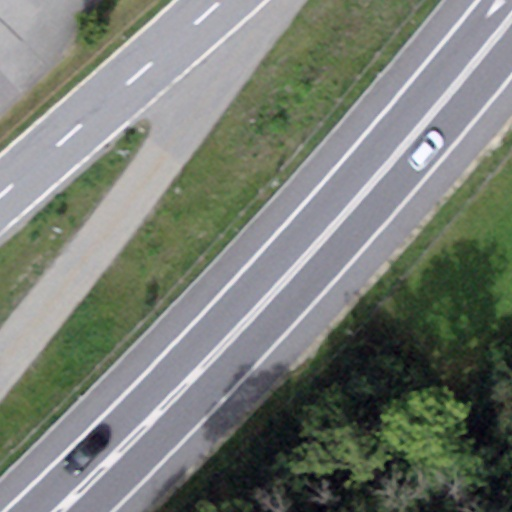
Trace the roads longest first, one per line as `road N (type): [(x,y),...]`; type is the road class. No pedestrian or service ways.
road 1 (trunk): [(306,253),(30,511)]
road 2 (trunk): [(76,511),(306,253)]
road 3 (trunk): [(511,14),(306,253)]
road 4 (primary): [(223,0),(0,197)]
